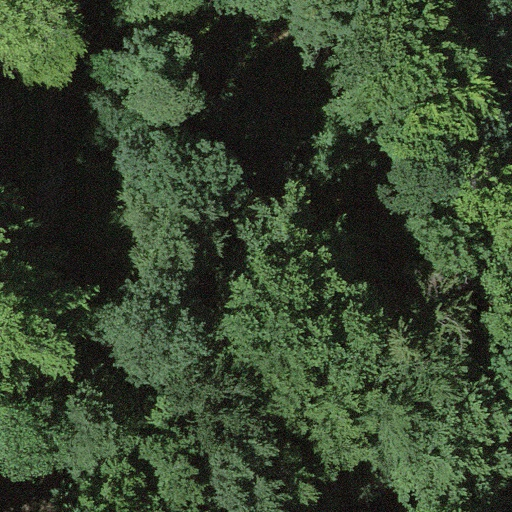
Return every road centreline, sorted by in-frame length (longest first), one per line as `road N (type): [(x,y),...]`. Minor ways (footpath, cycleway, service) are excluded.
road 1 (track): [(72,0),(37,229),(18,511)]
road 2 (track): [(511,121),(502,0)]
